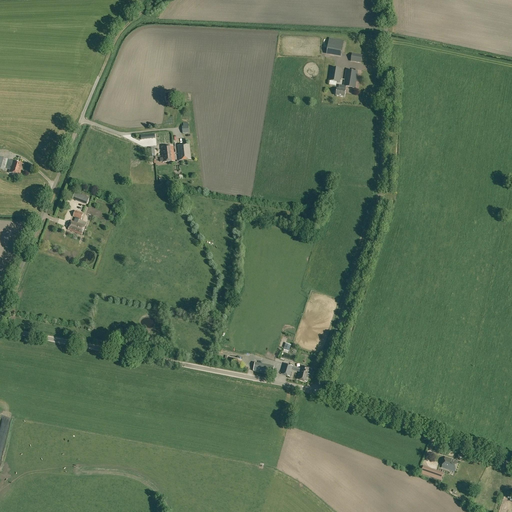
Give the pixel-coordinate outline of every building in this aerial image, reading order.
[(332,53),(335,39),(329,38),(327,52),(332,53)] [(352,54),(351,61),(361,63),(362,56),(352,54)] [(329,80),(339,82),(341,70),(331,68),(329,80)] [(336,96),(344,97),(345,90),(346,87),(355,88),(357,72),(346,71),(344,86),(338,85),(338,89),(337,89),(336,96)] [(177,146),(179,161),(191,160),(189,145),(177,146)] [(162,155),(174,154),(173,146),(161,148),(162,155)] [(163,162),(163,163),(175,161),(174,154),(162,155),(162,156),(162,158),(160,159),(160,162),(163,162)] [(5,169),(8,170),(11,161),(0,157),(0,169),(4,171),(5,169)] [(9,173),(19,176),(21,169),(22,169),(24,164),(11,161),(8,170),(9,170),(9,173)] [(73,198),(87,204),(89,198),(75,193),(73,198)] [(68,230),(82,235),(85,226),(78,223),(79,219),(81,220),(83,214),(75,211),(73,217),(76,218),(74,222),(72,221),(68,230)] [(253,371),(273,375),(274,367),(255,363),(253,371)] [(297,379),(307,382),(309,375),(310,375),(312,369),(301,366),(300,369),(293,366),(284,364),(281,374),(290,377),(292,370),(299,372),(297,379)] [(441,468),(454,472),(458,462),(445,457),(441,468)] [(423,467),(421,473),(441,480),(443,474),(423,467)]
